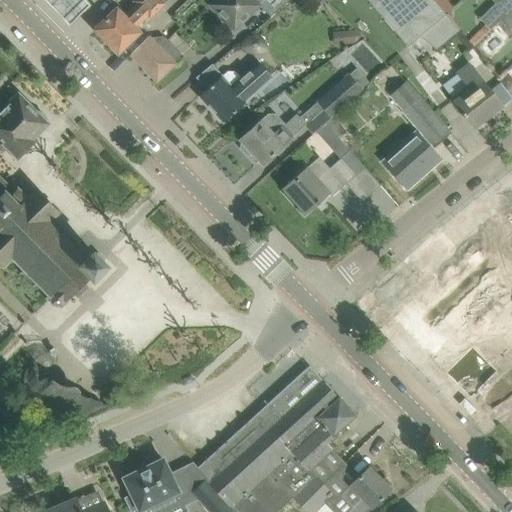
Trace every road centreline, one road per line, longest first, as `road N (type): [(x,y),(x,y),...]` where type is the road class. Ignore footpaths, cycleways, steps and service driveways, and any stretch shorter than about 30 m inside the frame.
road 1 (tertiary): [(311,305),(9,0)]
road 2 (unclassified): [(0,485),(200,400),(258,359),(311,305)]
road 3 (tertiary): [(509,511),(311,305)]
road 4 (residential): [(311,305),(511,136)]
